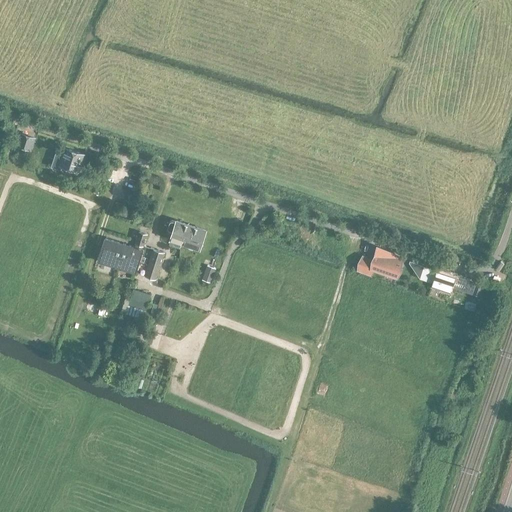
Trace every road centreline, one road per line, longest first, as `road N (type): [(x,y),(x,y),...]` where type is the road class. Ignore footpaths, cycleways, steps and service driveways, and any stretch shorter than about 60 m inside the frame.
road 1 (unclassified): [(0,116),(478,271)]
road 2 (track): [(264,511),(358,234)]
road 3 (track): [(391,63),(511,75)]
